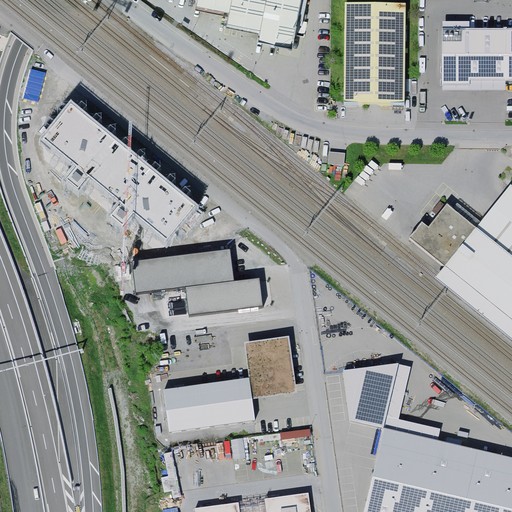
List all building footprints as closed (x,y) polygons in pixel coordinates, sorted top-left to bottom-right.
[(301,0),(197,0),(197,4),(231,10),(228,23),(260,29),(258,41),(293,48),(301,0)] [(345,4),(345,103),(405,103),(405,4),(345,4)] [(71,97),(40,139),(74,163),(66,174),(68,179),(86,192),(93,188),(100,201),(104,204),(115,225),(124,232),(135,216),(138,215),(135,208),(148,201),(151,197),(144,183),(140,180),(146,178),(148,179),(152,175),(143,168),(142,167),(149,164),(147,162),(139,147),(71,97)] [(329,163),(344,165),(346,154),(330,152),(329,163)] [(411,239),(511,318),(511,187),(511,186),(477,228),(442,201),(411,239)] [(262,282),(188,291),(191,321),(265,312),(262,282)] [(297,397),(291,341),(248,346),(252,381),(162,392),(168,439),(258,428),(255,402),(297,397)] [(411,364),(341,375),(350,426),(381,433),(363,511),(511,511),(511,458),(439,444),(442,432),(399,422),(411,364)] [(313,511),(311,496),(196,511),(313,511)]
